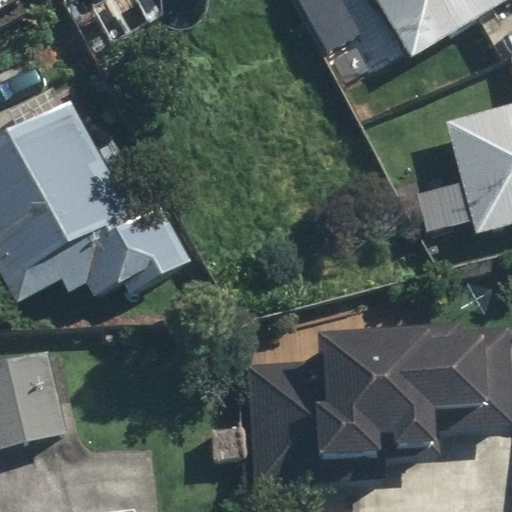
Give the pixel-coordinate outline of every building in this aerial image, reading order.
[(151,0),(79,0),(108,50),(162,19),(151,0)] [(511,0),(372,0),(412,69),(511,11),(511,0)] [(511,121),(460,136),(490,245),(511,239),(511,121)] [(112,314),(187,279),(147,195),(114,210),(65,124),(0,160),(0,278),(17,308),(90,267),(112,314)] [(252,375),(259,499),(393,491),(392,465),(445,460),(443,447),(511,442),(511,429),(506,333),(433,337),(432,328),(316,339),(319,371),(252,375)] [(0,371),(0,459),(73,445),(55,360),(0,371)]
